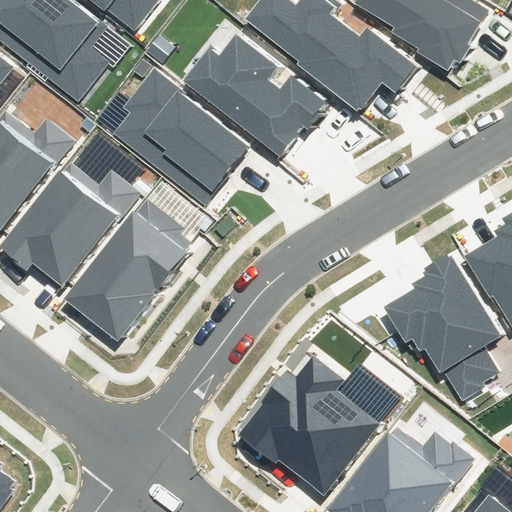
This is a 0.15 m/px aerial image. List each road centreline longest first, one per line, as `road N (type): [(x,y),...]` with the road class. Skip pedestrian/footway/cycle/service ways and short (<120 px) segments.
road 1 (residential): [(138,457),(259,294),(396,194),(511,125)]
road 2 (residential): [(0,350),(138,457)]
